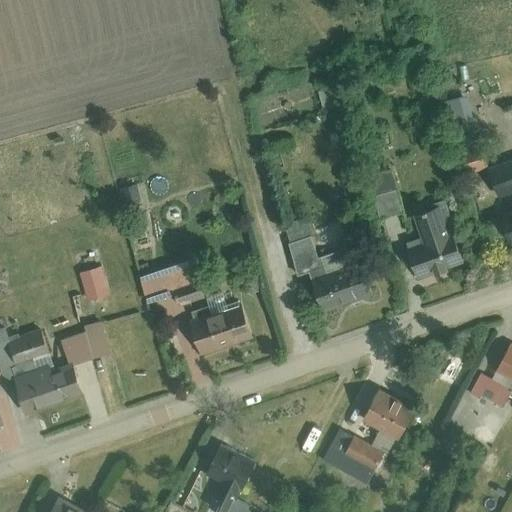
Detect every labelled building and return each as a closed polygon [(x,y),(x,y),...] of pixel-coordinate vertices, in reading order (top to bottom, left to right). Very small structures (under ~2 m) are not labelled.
[(450,105),(461,143),(480,138),(469,99),(450,105)] [(511,173),(494,179),(500,197),(511,193),(511,173)] [(440,206),(415,214),(425,245),(410,250),(419,277),(467,262),(458,234),(450,237),(440,206)] [(497,219),(481,225),(487,243),(503,238),(497,219)] [(311,239),(288,247),(298,273),(320,265),(311,239)] [(311,279),(323,312),(374,292),(362,260),(344,266),(338,250),(321,256),(328,273),(311,279)] [(140,281),(147,303),(174,294),(180,312),(206,303),(193,263),(140,281)] [(80,278),(88,305),(110,298),(102,271),(80,278)] [(191,324),(201,355),(253,338),(243,307),(191,324)] [(112,358),(102,326),(86,331),(96,363),(112,358)] [(2,345),(10,367),(49,353),(41,331),(2,345)] [(62,343),(69,366),(91,359),(84,337),(62,343)] [(495,373),(511,381),(511,407),(510,410),(511,411),(511,348),(509,347),(495,373)] [(14,386),(23,414),(84,394),(75,366),(14,386)] [(380,396),(364,421),(397,443),(414,417),(380,396)] [(342,437),(330,457),(372,480),(383,460),(342,437)] [(220,449),(206,479),(243,496),(257,467),(220,449)] [(177,498),(169,511),(199,511),(201,511),(177,498)] [(225,498),(218,511),(244,511),(246,509),(225,498)] [(81,511),(57,499),(49,511),(81,511)]
